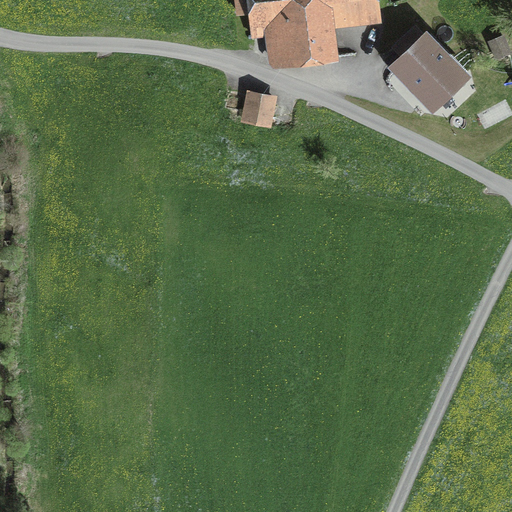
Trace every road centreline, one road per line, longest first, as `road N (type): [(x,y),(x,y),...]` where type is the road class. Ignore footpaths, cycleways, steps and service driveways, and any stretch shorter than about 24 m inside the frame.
road 1 (track): [(511,206),(370,118),(205,55),(0,41)]
road 2 (track): [(396,511),(511,258)]
